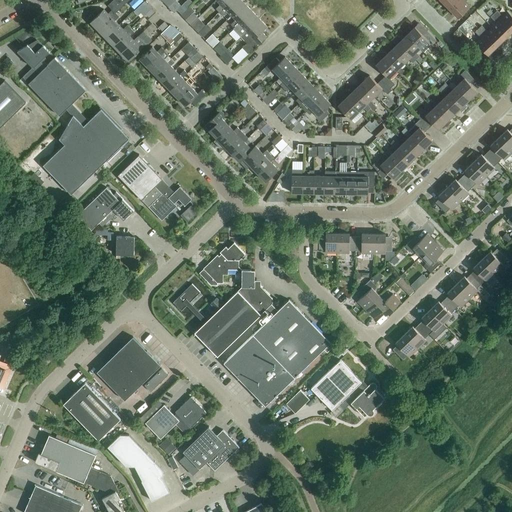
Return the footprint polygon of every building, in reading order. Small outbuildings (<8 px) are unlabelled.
[(98,30),(116,13),(129,0),(113,0),(108,6),(112,10),(108,14),(104,9),(90,22),(98,30)] [(133,0),(129,4),(134,9),(143,1),(141,0),(133,0)] [(168,7),(174,13),(181,6),(176,0),(168,7)] [(216,9),(219,12),(232,0),(216,0),(220,5),(216,9)] [(227,12),(231,16),(244,3),(241,0),(232,0),(219,12),(223,16),(227,12)] [(444,0),(443,2),(450,10),(460,0),(444,0)] [(460,0),(450,10),(458,18),(470,6),(466,1),(467,0),(460,0)] [(137,9),(141,13),(144,16),(151,9),(144,2),(137,9)] [(231,24),(234,28),(252,11),(244,3),(231,16),(235,20),(231,24)] [(181,15),(186,20),(194,11),(190,7),(181,15)] [(144,17),(148,21),(148,20),(155,13),(152,9),(144,17)] [(252,11),(234,28),(233,29),(241,37),(259,19),(252,11)] [(497,11),(493,14),(511,32),(511,31),(511,16),(507,12),(502,16),(497,11)] [(98,30),(106,38),(119,25),(115,21),(119,17),(116,13),(98,30)] [(493,14),(490,17),(496,23),(491,27),(504,40),(511,32),(493,14)] [(191,25),(194,28),(201,21),(198,18),(191,25)] [(259,19),(241,37),(247,43),(242,48),(248,54),(266,36),(262,32),(267,27),(259,19)] [(159,27),(163,32),(169,27),(164,22),(159,27)] [(198,33),(203,37),(212,29),(207,24),(198,33)] [(106,38),(113,46),(131,29),(127,25),(123,29),(119,25),(106,38)] [(481,26),(478,29),(496,47),(504,40),(491,27),(487,31),(481,26)] [(415,27),(407,35),(420,48),(424,44),(426,46),(429,46),(431,44),(432,45),(436,40),(427,31),(423,35),(415,27)] [(172,39),(176,36),(179,39),(183,36),(175,28),(166,37),(170,41),(172,39)] [(113,46),(121,54),(134,41),(134,40),(130,37),(134,32),(131,29),(113,46)] [(475,32),(480,38),(476,42),(488,55),(496,47),(478,29),(475,32)] [(206,41),(208,44),(215,37),(212,34),(206,41)] [(400,37),(397,40),(416,60),(419,56),(416,52),(420,48),(407,35),(402,39),(400,37)] [(134,41),(121,54),(128,62),(146,44),(138,36),(134,40),(134,41)] [(396,45),(391,50),(404,63),(409,59),(412,63),(416,60),(397,40),(394,42),(396,45)] [(28,45),(17,51),(33,67),(23,77),(29,84),(60,116),(67,109),(73,116),(59,139),(65,144),(43,165),(71,194),(73,192),(77,188),(123,144),(120,142),(120,134),(123,132),(101,109),(88,121),(72,104),(86,90),(55,58),(45,67),(40,62),(50,52),(43,45),(42,46),(37,41),(28,46),(28,45)] [(182,49),(187,55),(191,51),(194,55),(198,51),(189,42),(182,49)] [(147,67),(160,55),(165,50),(162,47),(157,52),(152,47),(140,59),(147,67)] [(218,53),(221,56),(227,50),(224,47),(218,53)] [(381,55),(383,57),(384,57),(397,71),(396,71),(400,75),(404,71),(400,67),(404,63),(391,50),(386,54),(384,52),(381,55)] [(147,67),(155,75),(171,59),(168,56),(164,59),(160,55),(147,67)] [(8,57),(1,63),(7,69),(14,63),(8,57)] [(273,69),(280,77),(293,65),(285,57),(280,62),(275,58),(265,68),(269,73),(273,69)] [(386,75),(381,79),(392,90),(390,88),(395,84),(389,78),(396,71),(397,71),(384,57),(383,57),(376,65),(386,75)] [(155,75),(162,82),(175,70),(171,66),(174,62),(171,59),(155,75)] [(445,72),(449,68),(445,64),(441,68),(445,72)] [(293,65),(280,77),(281,77),(284,81),(280,85),(284,88),(300,72),(293,65)] [(265,68),(261,72),(266,77),(269,73),(265,68)] [(162,82),(170,90),(183,78),(182,78),(187,73),(184,70),(179,75),(175,70),(162,82)] [(464,78),(456,86),(469,99),(477,92),(469,83),(474,79),(465,70),(460,74),(464,78)] [(291,88),(295,92),(308,80),(300,72),(284,88),(287,92),(291,88)] [(369,75),(361,83),(374,97),(382,89),(387,94),(392,90),(381,79),(377,84),(369,75)] [(23,77),(18,82),(25,88),(29,84),(23,77)] [(416,86),(421,81),(418,77),(413,82),(416,86)] [(170,90),(177,98),(190,86),(183,78),(170,90)] [(0,133),(0,134),(5,129),(2,126),(26,103),(4,80),(0,84),(0,133)] [(296,100),(299,104),(315,88),(308,80),(295,92),(300,97),(296,100)] [(351,88),(370,108),(373,111),(377,108),(370,101),(374,97),(361,83),(356,88),(354,85),(351,88)] [(445,83),(442,86),(464,109),(467,107),(465,104),(469,99),(456,86),(452,90),(445,83)] [(262,91),(264,89),(260,85),(254,90),(258,95),(258,94),(262,91)] [(190,86),(177,98),(185,106),(190,101),(195,105),(205,95),(201,90),(198,94),(190,86)] [(445,97),(441,101),(454,114),(459,110),(461,112),(464,109),(442,86),(438,90),(445,97)] [(299,104),(307,111),(323,96),(315,88),(299,104)] [(351,93),(346,98),(359,112),(363,107),(367,111),(370,108),(351,88),(348,91),(351,93)] [(323,96),(307,111),(310,115),(312,112),(316,117),(316,118),(320,122),(329,113),(325,109),(331,104),(323,96)] [(359,112),(346,98),(338,106),(351,119),(359,112)] [(429,105),(433,109),(433,108),(446,122),(448,125),(451,122),(449,119),(454,114),(441,101),(437,105),(433,101),(429,105)] [(245,107),(247,109),(243,113),(249,119),(256,112),(249,104),(245,107)] [(398,119),(407,111),(402,105),(393,114),(398,119)] [(417,116),(420,119),(426,125),(430,121),(438,130),(446,122),(433,108),(433,109),(425,116),(422,112),(417,116)] [(209,130),(217,138),(229,126),(222,118),(225,115),(221,110),(205,126),(209,130)] [(282,119),(289,125),(292,129),(296,126),(292,122),(290,121),(293,118),(289,113),(282,119)] [(420,119),(408,131),(412,135),(411,135),(424,149),(425,148),(432,141),(424,132),(429,128),(426,125),(420,119)] [(297,124),(306,133),(310,129),(302,120),(299,122),(297,124)] [(365,126),(371,132),(379,125),(375,120),(372,123),(370,121),(365,126)] [(373,133),(377,138),(386,129),(382,125),(373,133)] [(224,146),(241,130),(237,127),(234,131),(229,126),(217,138),(214,141),(221,149),(224,146)] [(408,138),(404,142),(417,156),(422,151),(424,154),(427,151),(425,148),(424,149),(411,135),(412,135),(408,131),(405,128),(401,131),(408,138)] [(507,129),(499,137),(511,151),(511,131),(511,133),(507,129)] [(241,130),(224,146),(232,154),(244,142),(247,139),(248,138),(244,134),(241,130)] [(129,138),(123,132),(120,134),(120,142),(123,144),(129,138)] [(494,149),(489,154),(498,162),(502,158),(504,160),(511,151),(499,137),(490,146),(494,149)] [(244,142),(232,154),(239,162),(243,158),(252,149),(248,145),(250,142),(247,139),(244,142)] [(390,144),(392,146),(411,166),(414,163),(412,161),(417,156),(404,142),(399,147),(396,143),(393,140),(390,144)] [(292,150),(292,149),(288,145),(278,155),(282,159),(285,156),(291,159),(294,151),(292,150)] [(247,163),(250,166),(263,154),(255,146),(252,149),(243,158),(239,162),(244,166),(247,163)] [(392,153),(388,157),(401,171),(406,166),(409,169),(411,166),(392,146),(389,149),(392,153)] [(312,152),(317,152),(317,147),(312,147),(312,148),(308,148),(308,162),(312,157),(312,152)] [(263,154),(250,166),(258,174),(270,162),(271,162),(274,158),(266,150),(263,154)] [(388,157),(384,154),(372,165),(381,175),(383,173),(385,175),(387,173),(393,179),(401,171),(388,157)] [(481,154),(473,162),(486,176),(495,168),(493,166),(498,162),(489,154),(485,158),(481,154)] [(139,155),(118,175),(148,207),(168,187),(161,180),(163,179),(139,155)] [(270,162),(258,174),(265,182),(278,170),(271,162),(270,162)] [(468,174),(463,179),(472,187),(476,183),(478,185),(486,176),(473,162),(464,171),(468,174)] [(292,193),(303,193),(303,176),(302,176),(302,170),(292,170),(292,193)] [(314,193),(314,176),(314,171),(309,171),(309,176),(303,176),(303,193),(314,193)] [(324,194),(335,194),(336,171),(325,171),(325,176),(324,194)] [(335,194),(346,194),(346,171),(336,171),(335,194)] [(346,194),(357,194),(357,172),(346,171),(346,194)] [(357,172),(357,194),(368,194),(368,187),(374,187),(374,172),(357,172)] [(35,173),(30,178),(39,187),(44,182),(35,173)] [(314,193),(324,194),(325,176),(314,176),(314,193)] [(455,179),(447,187),(460,201),(469,193),(467,191),(472,187),(463,179),(459,183),(455,179)] [(77,215),(92,230),(99,223),(102,227),(117,213),(124,220),(133,211),(134,211),(134,210),(116,192),(116,193),(114,195),(107,187),(77,215)] [(168,187),(148,207),(162,221),(177,206),(174,203),(178,199),(185,206),(192,199),(180,187),(173,193),(168,187)] [(460,201),(447,187),(438,196),(442,199),(437,204),(445,213),(450,208),(452,210),(460,201)] [(474,221),(471,216),(465,220),(468,225),(474,221)] [(325,253),(337,253),(338,233),(326,233),(326,238),(319,238),(319,244),(319,250),(325,250),(325,253)] [(349,251),(355,251),(356,239),(350,239),(350,233),(338,233),(337,253),(349,253),(349,251)] [(361,253),(373,254),(374,234),(362,234),(362,239),(356,239),(355,251),(361,251),(361,253)] [(374,234),(373,254),(385,254),(385,251),(392,251),(392,239),(386,239),(386,234),(374,234)] [(416,251),(421,256),(435,242),(427,234),(418,242),(413,238),(405,246),(411,253),(412,252),(416,251)] [(506,234),(502,237),(507,242),(511,239),(506,234)] [(116,254),(134,255),(134,241),(137,239),(133,235),(131,237),(116,236),(116,254)] [(435,242),(421,256),(426,261),(425,265),(424,266),(431,273),(439,264),(435,260),(444,251),(435,242)] [(268,308),(272,312),(276,309),(271,304),(272,303),(272,298),(261,286),(255,286),(255,270),(242,270),(239,267),(239,260),(245,254),(234,243),(228,249),(226,246),(203,268),(212,277),(207,282),(211,285),(217,285),(217,283),(223,283),(223,275),(228,275),(228,269),(236,269),(242,275),(242,287),(222,306),(215,299),(210,305),(216,312),(206,322),(189,304),(199,294),(191,285),(172,303),(180,312),(186,306),(203,324),(196,331),(193,333),(217,356),(268,308)] [(490,251),(482,259),(495,273),(504,265),(502,263),(507,259),(499,250),(494,255),(490,251)] [(396,256),(390,261),(394,265),(400,259),(396,256)] [(477,271),(472,276),(481,284),(485,280),(487,282),(495,273),(482,259),(473,268),(477,271)] [(377,282),(383,277),(379,273),(373,278),(377,282)] [(464,276),(456,284),(470,299),(478,290),(476,289),(481,284),(472,276),(468,280),(464,276)] [(357,301),(366,310),(380,296),(374,291),(376,287),(377,286),(370,279),(362,288),(366,292),(357,301)] [(416,291),(421,285),(416,280),(411,285),(416,291)] [(451,296),(447,301),(455,309),(459,305),(461,307),(470,299),(456,284),(447,293),(451,296)] [(511,292),(507,288),(501,294),(506,299),(511,292)] [(385,301),(380,296),(366,310),(374,318),(383,310),(387,314),(400,302),(393,294),(385,301)] [(276,309),(272,312),(274,314),(270,318),(268,316),(265,319),(267,321),(224,363),(265,406),(324,349),(327,353),(333,347),(330,344),(331,343),(289,300),(278,311),(276,309)] [(439,301),(430,309),(444,324),(452,315),(451,314),(455,309),(447,301),(442,305),(439,301)] [(425,321),(421,326),(429,334),(433,330),(435,332),(444,324),(430,309),(421,318),(425,321)] [(413,326),(404,335),(418,349),(426,340),(425,339),(429,334),(421,326),(416,330),(413,326)] [(418,349),(404,335),(396,343),(399,347),(394,351),(403,360),(408,355),(409,357),(418,349)] [(97,372),(125,400),(161,365),(133,337),(97,372)] [(367,414),(368,414),(368,415),(369,415),(370,415),(371,415),(372,415),(373,414),(373,413),(374,413),(374,412),(374,411),(374,410),(373,410),(373,409),(384,398),(376,389),(376,388),(377,387),(377,386),(377,385),(376,385),(376,384),(375,383),(374,383),(373,383),(371,383),(371,384),(370,384),(366,388),(360,383),(362,382),(340,360),(311,388),(332,410),(348,395),(354,400),(351,403),(356,408),(359,405),(367,414)] [(0,386),(3,388),(10,372),(5,370),(8,364),(0,361),(0,386)] [(144,385),(151,392),(168,375),(162,369),(144,385)] [(63,404),(98,440),(121,419),(85,382),(63,404)] [(310,400),(301,391),(287,404),(296,414),(310,400)] [(175,412),(190,428),(206,412),(191,397),(175,412)] [(145,423),(161,439),(179,421),(164,405),(145,423)] [(215,470),(239,447),(223,430),(217,435),(209,427),(183,452),(186,455),(189,458),(198,467),(199,469),(206,462),(215,470)] [(162,476),(163,476),(163,475),(163,474),(163,473),(163,472),(163,471),(163,470),(162,469),(129,435),(120,434),(108,447),(126,466),(135,466),(142,480),(142,481),(152,501),(170,492),(162,477),(162,476)] [(85,482),(90,485),(96,470),(90,467),(96,455),(49,435),(41,453),(39,452),(35,462),(84,483),(84,482),(85,482)] [(159,446),(168,455),(176,448),(167,438),(159,446)] [(172,456),(167,459),(173,470),(178,467),(172,456)] [(96,470),(90,485),(108,492),(109,494),(102,498),(106,505),(105,510),(106,511),(124,511),(121,505),(120,505),(117,501),(120,499),(117,493),(119,492),(111,476),(96,470)] [(79,511),(82,505),(36,485),(24,511),(79,511)] [(266,511),(262,503),(244,511),(266,511)]
